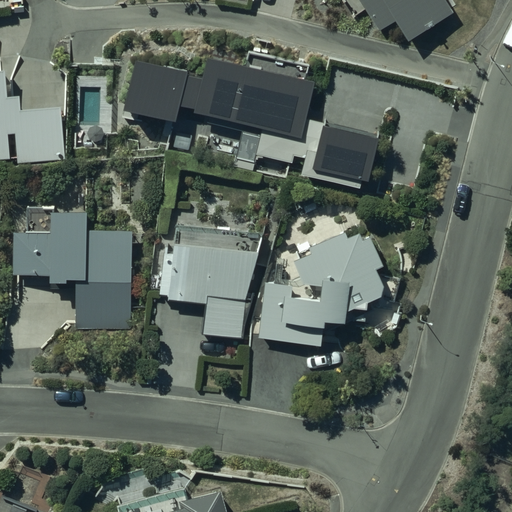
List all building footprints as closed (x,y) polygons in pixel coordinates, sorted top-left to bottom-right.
[(357,0),(379,32),(394,23),(408,44),(451,15),(440,0),(357,0)] [(0,162),(10,161),(8,137),(15,137),(18,165),(65,161),(61,109),(21,112),(20,101),(9,102),(7,75),(0,75),(0,162)] [(131,330),(132,235),(87,234),(87,217),(54,217),(54,211),(29,211),(28,238),(14,238),(13,279),(51,279),(51,289),(68,289),(68,285),(76,285),(76,329),(131,330)] [(304,291),(266,287),(258,340),(321,349),(323,334),(325,334),(326,328),(346,329),(346,325),(366,325),(366,309),(381,302),(384,291),(377,277),(386,272),(369,239),(362,242),(360,239),(350,245),(345,236),(309,254),(311,258),(294,266),(304,291)] [(258,257),(174,249),(174,258),(164,257),(160,299),(169,300),(169,304),(206,307),(203,338),(243,341),(246,302),(254,302),(258,257)] [(181,511),(225,511),(222,495),(180,506),(181,511)]
